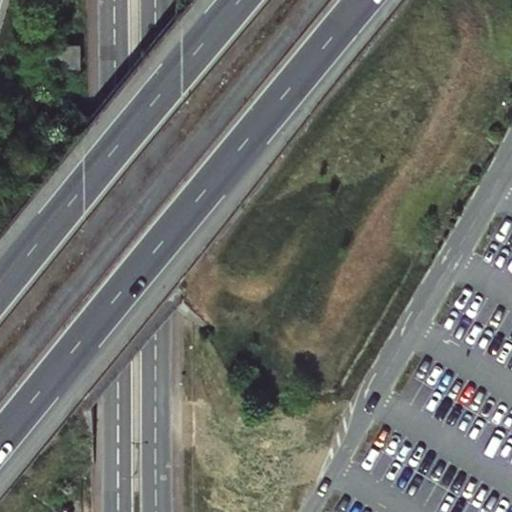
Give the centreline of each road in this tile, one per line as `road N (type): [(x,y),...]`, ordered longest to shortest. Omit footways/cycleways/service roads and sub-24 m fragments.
road 1 (motorway): [(0,442),(363,0)]
road 2 (secondary): [(120,0),(124,511)]
road 3 (secondary): [(148,511),(146,0)]
road 4 (motorway): [(238,0),(0,288)]
